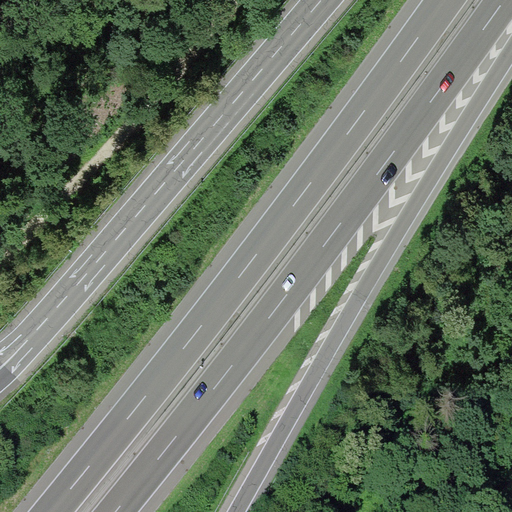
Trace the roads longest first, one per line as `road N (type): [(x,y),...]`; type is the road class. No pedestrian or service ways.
road 1 (motorway): [(111,511),(407,138),(505,0)]
road 2 (motorway): [(440,0),(50,511)]
road 3 (motorway): [(236,511),(295,399),(511,49)]
road 4 (motorway): [(321,0),(71,296)]
road 5 (track): [(0,257),(238,0)]
